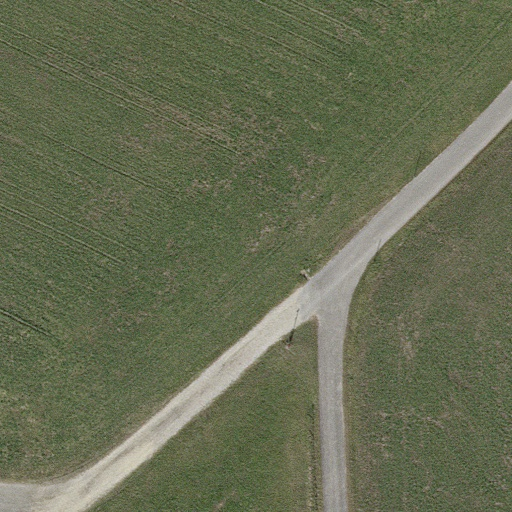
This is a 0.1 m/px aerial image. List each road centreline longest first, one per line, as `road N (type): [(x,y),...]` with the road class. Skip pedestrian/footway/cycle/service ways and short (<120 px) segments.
road 1 (track): [(339,282),(66,511)]
road 2 (track): [(511,103),(339,282)]
road 3 (track): [(339,282),(332,350),(339,511)]
